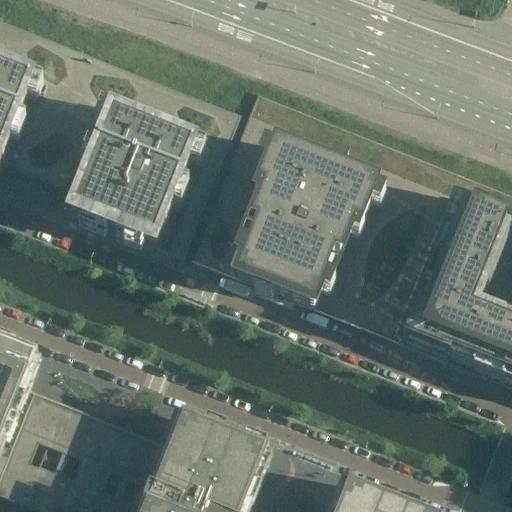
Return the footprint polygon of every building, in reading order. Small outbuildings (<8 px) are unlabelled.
[(183,263),(240,119),(0,23),(0,166),(112,211),(104,231),(156,252),(183,263)] [(511,197),(258,96),(191,266),(238,284),(314,314),(511,393),(511,197)] [(0,493),(47,511),(147,511),(171,453),(22,394),(34,364),(0,350),(0,493)] [(183,423),(171,453),(147,511),(242,511),(265,456),(214,435),(183,423)] [(405,511),(349,489),(339,511),(405,511)]
